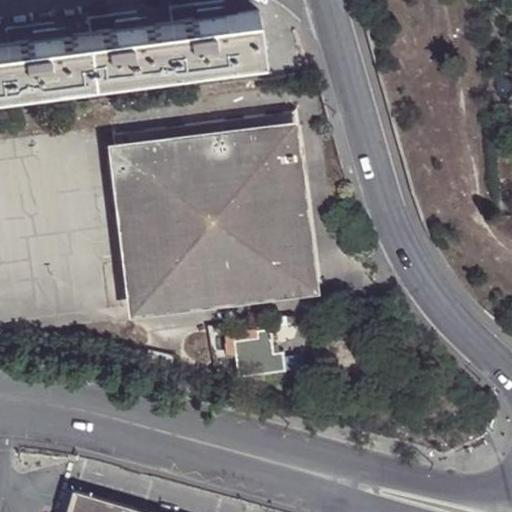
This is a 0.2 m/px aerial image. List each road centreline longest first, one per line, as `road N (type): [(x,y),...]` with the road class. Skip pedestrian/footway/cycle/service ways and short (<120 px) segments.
road 1 (tertiary): [(493,360),(397,234),(325,0)]
road 2 (tertiary): [(497,490),(246,454)]
road 3 (tertiary): [(246,454),(64,406),(0,400)]
road 4 (tertiary): [(246,454),(368,511)]
